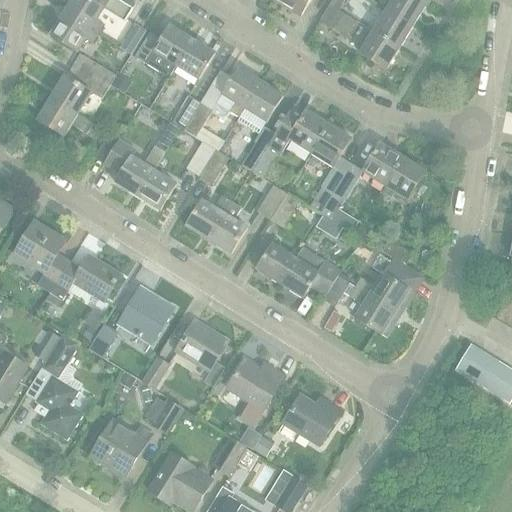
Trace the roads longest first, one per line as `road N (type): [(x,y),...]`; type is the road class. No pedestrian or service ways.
road 1 (residential): [(396,400),(0,146)]
road 2 (unclassified): [(488,133),(385,112),(202,0)]
road 3 (residential): [(396,400),(471,257),(488,133)]
road 4 (residential): [(488,133),(511,0)]
road 5 (residential): [(328,511),(396,400)]
